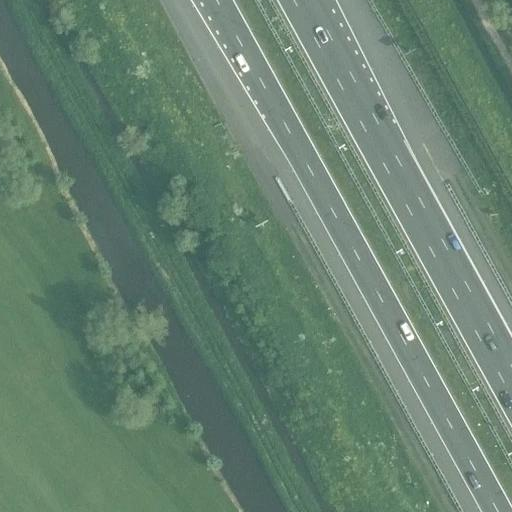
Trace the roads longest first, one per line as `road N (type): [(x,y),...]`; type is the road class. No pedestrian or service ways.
road 1 (motorway): [(213,0),(498,511)]
road 2 (track): [(33,0),(309,511)]
road 3 (motorway): [(511,379),(303,0)]
